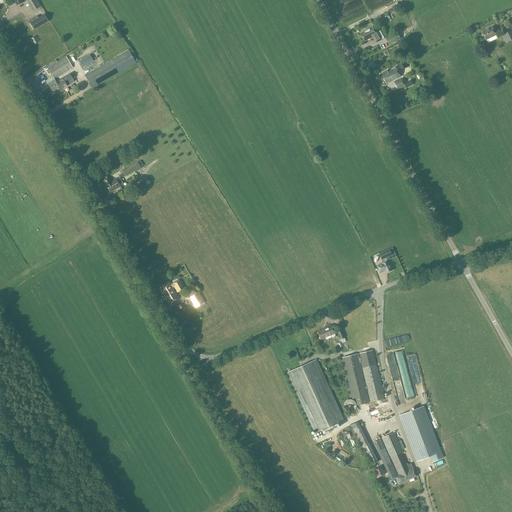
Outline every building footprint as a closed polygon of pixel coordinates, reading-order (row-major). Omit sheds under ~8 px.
[(40,7),(36,0),(28,0),(34,10),(40,7)] [(29,21),(30,23),(34,30),(49,21),(45,14),(39,18),(37,16),(29,21)] [(381,31),(379,32),(378,32),(376,33),(373,27),(360,34),(365,42),(372,38),(372,39),(374,38),(377,43),(383,40),(385,38),(381,31)] [(483,32),(487,40),(497,35),(493,27),(483,32)] [(398,33),(386,39),(390,45),(401,39),(398,33)] [(32,39),(35,44),(41,41),(38,37),(37,38),(36,36),(32,39)] [(129,50),(85,75),(93,89),(137,64),(129,50)] [(79,61),(83,67),(93,61),(90,55),(79,61)] [(57,62),(48,67),(49,68),(52,73),(55,78),(73,67),(66,56),(57,62)] [(49,68),(48,67),(57,62),(56,60),(46,66),(51,74),(52,73),(49,68)] [(37,75),(44,71),(46,71),(48,75),(51,74),(46,66),(35,72),(37,75)] [(400,70),(402,75),(410,72),(408,66),(400,70)] [(388,71),(382,73),(387,84),(401,77),(396,67),(395,67),(396,68),(388,72),(388,71)] [(56,82),(55,80),(48,84),(52,91),(59,87),(60,89),(65,87),(65,86),(66,85),(67,86),(67,85),(74,81),(73,79),(70,74),(56,82)] [(402,78),(394,82),(398,90),(406,86),(407,88),(414,85),(411,80),(405,83),(402,78)] [(141,163),(139,164),(138,163),(123,173),(125,177),(135,170),(136,172),(142,168),(141,168),(142,167),(144,166),(141,163)] [(105,177),(107,180),(104,182),(110,192),(120,186),(123,184),(124,184),(124,183),(123,182),(122,181),(122,180),(121,179),(120,178),(119,178),(116,179),(112,181),(110,178),(109,178),(108,176),(105,177)] [(383,260),(384,263),(383,264),(378,266),(381,273),(386,270),(388,273),(393,271),(387,258),(393,255),(390,249),(379,254),(382,260),(383,260)] [(173,284),(170,285),(170,284),(160,289),(169,304),(178,298),(172,288),(174,287),(177,293),(185,289),(180,280),(173,284)] [(190,298),(196,308),(205,303),(199,293),(190,298)] [(179,302),(177,307),(183,310),(186,305),(179,302)] [(186,320),(179,324),(182,328),(188,324),(186,320)] [(321,340),(331,335),(332,338),(336,336),(335,334),(331,325),(325,328),(325,329),(318,332),(321,340)] [(346,342),(341,329),(337,330),(342,343),(346,342)] [(358,360),(360,359),(371,402),(385,399),(373,351),(341,357),(351,399),(356,398),(358,406),(369,403),(358,360)] [(412,399),(404,356),(398,357),(406,400),(412,399)] [(409,359),(418,401),(424,400),(418,373),(414,358),(409,359)] [(387,360),(398,405),(406,404),(394,359),(387,360)] [(319,365),(316,360),(287,373),(290,378),(289,379),(294,390),(295,390),(297,395),(304,412),(305,412),(307,417),(312,429),(313,428),(315,434),(322,431),(323,434),(339,427),(337,424),(344,421),(341,415),(342,415),(337,403),(336,404),(334,399),(335,398),(327,381),(326,382),(324,377),(325,376),(319,365)] [(344,405),(343,406),(344,406),(344,407),(344,408),(344,409),(345,410),(345,411),(346,411),(347,412),(348,412),(349,412),(350,412),(351,412),(352,412),(353,412),(354,411),(355,411),(355,410),(356,409),(356,408),(356,407),(357,407),(357,406),(357,405),(356,404),(356,403),(355,402),(355,401),(354,401),(353,400),(352,400),(351,399),(350,399),(349,399),(348,400),(347,400),(346,401),(345,402),(344,403),(344,404),(344,405)] [(405,414),(422,459),(431,456),(433,462),(443,458),(424,407),(405,414)] [(351,426),(353,430),(370,466),(378,462),(360,426),(358,422),(351,426)] [(343,439),(350,438),(348,430),(341,431),(343,439)] [(382,438),(391,459),(403,453),(394,432),(382,438)] [(398,476),(380,439),(373,443),(390,480),(398,476)] [(408,465),(403,454),(392,459),(400,477),(396,479),(398,484),(416,476),(413,470),(414,470),(411,463),(408,465)] [(385,475),(381,466),(372,470),(376,479),(385,475)] [(382,477),(377,479),(380,486),(385,483),(382,477)]
